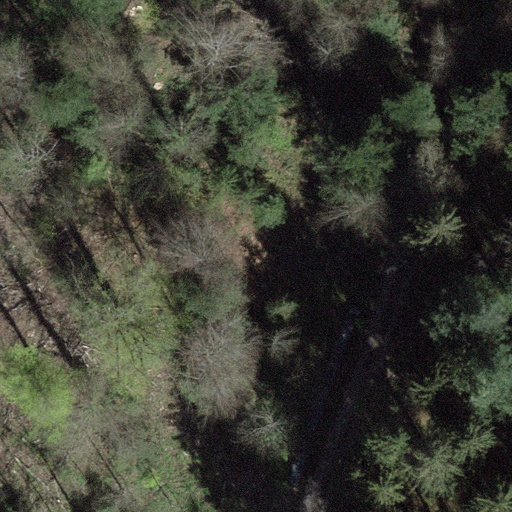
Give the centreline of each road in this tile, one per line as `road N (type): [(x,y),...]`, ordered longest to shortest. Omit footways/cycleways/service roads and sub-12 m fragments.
road 1 (track): [(485,0),(294,511)]
road 2 (track): [(382,275),(511,190)]
